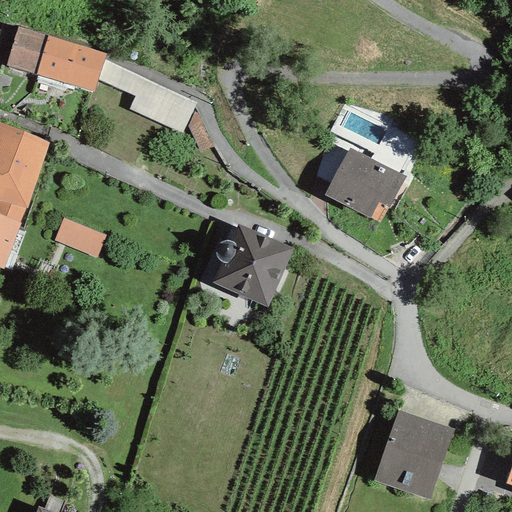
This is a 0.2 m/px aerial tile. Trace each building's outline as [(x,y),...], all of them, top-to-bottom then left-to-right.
[(17,28),(6,66),(36,74),(47,36),(17,28)] [(36,74),(93,92),(98,79),(104,59),(106,54),(47,36),(36,74)] [(182,133),(196,103),(104,59),(98,79),(134,96),(128,109),(182,133)] [(21,223),(19,223),(25,208),(27,208),(49,143),(0,122),(0,268),(3,270),(21,223)] [(405,177),(349,148),(324,195),(369,218),(378,202),(388,207),(405,177)] [(105,236),(63,218),(54,241),(95,258),(105,236)] [(266,308),(293,248),(238,223),(230,241),(227,240),(223,241),(219,242),(216,245),(215,249),(214,252),(215,255),(216,258),(218,260),(220,262),(211,283),(266,308)] [(453,430),(398,411),(373,481),(429,500),(453,430)]
